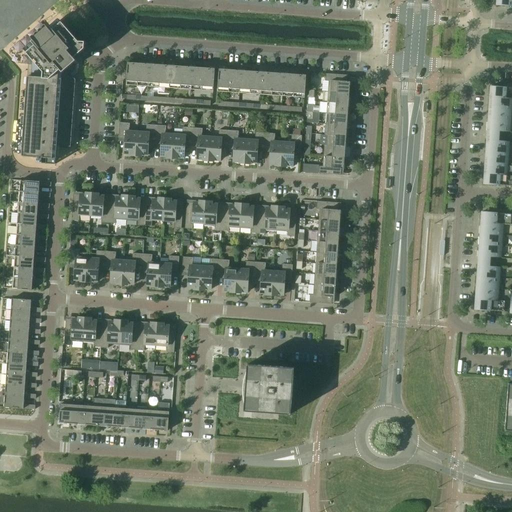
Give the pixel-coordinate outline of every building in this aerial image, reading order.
[(22,157),(37,158),(36,163),(55,164),(55,159),(57,159),(58,146),(71,147),(76,80),(73,77),(71,75),(72,74),(73,72),(74,69),(75,67),(75,65),(74,63),(76,61),(74,58),(89,45),(90,44),(68,18),(67,18),(65,19),(48,0),(0,0),(0,44),(27,76),(25,103),(22,157)] [(149,64),(139,63),(127,63),(126,81),(137,82),(148,83),(149,64)] [(171,66),(160,65),(149,64),(148,83),(159,84),(170,84),(171,66)] [(191,86),(192,67),(182,67),(171,66),(170,84),(180,85),(191,86)] [(215,69),(203,68),(192,67),(191,86),(202,87),(213,88),(215,69)] [(239,89),(241,71),(230,70),(219,69),(217,88),(229,89),(239,89)] [(262,72),(252,72),(241,71),(239,89),(250,90),(261,91),(262,72)] [(283,92),(284,74),(273,73),(262,72),(261,91),(272,92),(283,92)] [(306,75),(295,75),(284,74),(283,92),(293,93),(305,94),(306,75)] [(328,92),(349,93),(350,82),(347,82),(347,75),(326,74),(325,81),(328,81),(328,92)] [(503,86),(503,87),(491,87),(490,98),(511,99),(511,88),(503,87),(503,86)] [(348,104),(349,93),(328,92),(327,103),(348,104)] [(511,99),(490,98),(489,98),(490,98),(489,109),(511,110),(511,102),(511,99)] [(347,115),(348,104),(327,103),(326,113),(347,115)] [(511,121),(511,110),(489,109),(488,109),(489,109),(489,119),(511,121)] [(347,126),(347,115),(326,113),(325,124),(347,126)] [(509,133),(510,133),(511,121),(489,119),(487,119),(487,120),(488,120),(487,136),(498,136),(499,131),(509,132),(509,133)] [(135,156),(137,132),(129,132),(129,124),(119,123),(118,137),(125,137),(124,154),(130,154),(130,156),(135,156)] [(346,136),(347,126),(325,124),(325,135),(346,136)] [(155,140),(156,125),(146,125),(146,133),(137,132),(135,156),(141,156),(141,155),(147,156),(148,139),(155,140)] [(172,159),(174,132),(165,132),(166,126),(156,125),(155,140),(162,140),(160,157),(167,157),(167,158),(172,159)] [(191,142),(192,128),(182,127),(182,133),(174,132),(172,159),(177,159),(177,158),(183,158),(185,142),(191,142)] [(208,161),(210,135),(202,134),(202,129),(192,128),(191,142),(198,143),(197,159),(203,160),(203,161),(208,161)] [(228,145),(229,131),(219,130),(218,136),(210,135),(208,161),(213,162),(213,160),(220,161),(221,144),(228,145)] [(245,164),(246,138),(238,137),(238,131),(229,131),(228,145),(234,145),(233,162),(239,162),(239,163),(245,164)] [(264,147),(265,133),(255,133),(255,138),(246,138),(245,164),(250,164),(250,163),(256,163),(257,147),(264,147)] [(281,166),(282,143),(274,142),(275,134),(265,133),(264,147),(271,148),(269,164),(276,165),(276,166),(281,166)] [(282,143),(281,166),(286,167),(286,166),(293,166),(294,150),(301,150),(302,136),(291,135),(291,143),(282,143)] [(345,147),(346,136),(325,135),(327,136),(326,145),(324,145),(324,146),(345,147)] [(508,153),(509,141),(509,142),(498,141),(498,136),(487,136),(486,152),(485,151),(485,152),(486,152),(508,153)] [(344,158),(345,147),(324,146),(323,156),(344,158)] [(508,164),(508,153),(486,152),(485,162),(484,162),(485,162),(508,164)] [(343,169),(344,158),(323,156),(322,167),(319,167),(319,174),(340,175),(341,169),(343,169)] [(507,175),(508,164),(485,162),(485,173),(484,173),(483,173),(485,173),(507,175)] [(511,175),(507,175),(485,173),(484,185),(495,185),(495,187),(496,187),(496,185),(511,186),(511,175)] [(20,180),(19,192),(39,193),(39,192),(39,186),(51,187),(51,182),(20,180)] [(19,192),(18,202),(38,204),(38,203),(38,197),(50,197),(50,193),(39,192),(39,193),(19,192)] [(90,216),(92,193),(86,193),(86,195),(80,194),(80,195),(73,195),(71,221),(79,221),(79,215),(90,216)] [(108,223),(110,197),(103,197),(104,196),(98,196),(98,194),(92,193),(90,216),(101,216),(101,223),(108,223)] [(126,221),(128,196),(122,196),(122,197),(116,197),(116,198),(110,197),(108,223),(115,224),(115,220),(126,221)] [(144,226),(146,200),(140,199),(134,198),(134,196),(128,196),(126,221),(137,221),(137,225),(144,226)] [(163,221),(164,199),(158,198),(158,200),(153,200),(152,200),(146,200),(144,226),(151,226),(152,220),(163,221)] [(164,199),(163,221),(174,222),(174,228),(181,228),(183,203),(176,202),(176,201),(171,201),(171,199),(164,199)] [(204,226),(205,201),(199,201),(199,203),(194,203),(187,203),(185,229),(192,229),(193,223),(203,224),(203,226),(204,226)] [(222,231),(223,205),(217,205),(217,204),(211,204),(212,202),(205,201),(204,226),(215,227),(214,231),(222,231)] [(18,202),(18,213),(37,214),(38,207),(49,208),(49,204),(38,203),(38,204),(18,202)] [(319,220),(340,222),(340,211),(338,210),(338,203),(317,202),(316,209),(319,210),(319,220)] [(240,229),(242,204),(235,204),(235,206),(230,205),(230,206),(223,205),(222,231),(229,232),(229,228),(240,229)] [(258,234),(260,208),(253,208),(253,207),(248,206),(248,205),(242,204),(240,229),(251,229),(251,233),(258,234)] [(276,231),(278,207),(272,206),(272,208),(266,208),(266,209),(260,208),(258,234),(265,234),(265,230),(276,231)] [(278,207),(276,231),(287,232),(287,236),(294,237),(296,211),(290,210),(284,209),(284,207),(278,207)] [(511,214),(494,213),(494,212),(494,213),(482,212),(481,223),(510,225),(511,215),(511,214)] [(18,213),(17,224),(36,225),(37,218),(48,219),(49,215),(37,214),(18,213)] [(339,232),(340,222),(319,220),(318,231),(339,232)] [(510,225),(481,223),(480,223),(481,224),(480,234),(502,236),(503,225),(510,225)] [(17,224),(16,235),(36,236),(36,229),(48,230),(48,226),(36,225),(17,224)] [(338,243),(339,232),(318,231),(317,242),(338,243)] [(502,236),(480,234),(479,234),(480,234),(480,245),(502,246),(502,236)] [(16,235),(15,245),(35,247),(35,246),(35,240),(47,241),(47,236),(36,236),(16,235)] [(337,254),(338,243),(317,242),(316,252),(337,254)] [(15,245),(15,256),(34,258),(34,257),(35,250),(46,251),(46,247),(35,246),(35,247),(15,245)] [(502,246),(480,245),(478,245),(480,245),(478,261),(489,262),(490,257),(501,258),(500,259),(501,259),(502,246)] [(86,282),(87,258),(79,258),(79,250),(69,249),(68,263),(75,264),(74,280),(80,281),(80,282),(86,282)] [(105,266),(106,252),(96,251),(96,259),(87,258),(86,282),(91,282),(91,281),(97,282),(98,265),(105,266)] [(122,285),(124,259),(115,258),(116,252),(106,252),(105,266),(112,266),(110,283),(117,283),(117,284),(122,285)] [(337,265),(337,254),(316,252),(315,263),(337,265)] [(141,268),(142,254),(132,253),(132,259),(124,259),(122,285),(127,285),(127,284),(134,284),(135,268),(141,268)] [(158,287),(160,261),(159,264),(152,263),(152,255),(142,254),(141,268),(148,269),(147,285),(153,286),(153,287),(158,287)] [(15,256),(14,267),(33,268),(34,261),(45,262),(46,258),(34,257),(34,258),(15,256)] [(160,261),(158,287),(163,288),(163,286),(170,287),(171,270),(178,271),(179,257),(169,256),(168,262),(160,261)] [(199,290),(201,267),(192,266),(193,258),(183,257),(182,271),(189,272),(188,288),(194,289),(194,290),(199,290)] [(218,274),(220,260),(210,259),(209,267),(201,267),(199,290),(204,291),(204,289),(211,290),(212,273),(218,274)] [(235,293),(237,269),(229,268),(229,260),(220,260),(218,274),(225,274),(224,291),(230,291),(230,293),(235,293)] [(477,277),(499,279),(500,266),(500,268),(489,267),(489,262),(478,261),(477,277),(476,277),(477,277)] [(255,276),(256,262),(246,262),(245,270),(237,269),(235,293),(241,293),(241,292),(247,292),(248,276),(255,276)] [(272,295),(273,272),(265,271),(266,263),(256,262),(255,276),(261,277),(260,293),(267,294),(266,295),(272,295)] [(336,276),(337,265),(315,263),(315,274),(336,276)] [(273,272),(272,295),(277,296),(277,295),(283,295),(284,279),(291,279),(292,265),(282,264),(282,272),(273,272)] [(14,267),(13,278),(32,279),(33,279),(33,272),(45,273),(45,269),(33,268),(14,267)] [(335,286),(336,276),(315,274),(314,285),(335,286)] [(499,290),(499,279),(477,277),(476,288),(475,288),(476,288),(499,290)] [(12,289),(32,290),(32,283),(44,284),(44,279),(33,279),(32,279),(13,278),(12,289)] [(334,297),(335,286),(314,285),(313,295),(310,295),(309,303),(331,304),(332,297),(334,297)] [(498,300),(499,290),(476,288),(476,298),(475,298),(475,299),(476,299),(498,300)] [(12,299),(11,310),(30,311),(30,312),(42,313),(42,308),(30,308),(31,301),(31,300),(12,299)] [(505,301),(498,300),(476,299),(475,310),(487,311),(487,312),(487,311),(507,312),(504,311),(505,301)] [(11,310),(10,321),(29,322),(29,323),(41,324),(41,319),(30,318),(30,312),(30,311),(11,310)] [(83,342),(85,318),(78,317),(78,319),(73,319),(73,320),(66,319),(64,345),(72,346),(72,342),(83,342)] [(101,348),(103,322),(96,321),(91,320),(91,318),(85,318),(83,342),(94,343),(94,347),(101,348)] [(119,345),(121,320),(115,320),(115,322),(109,322),(103,322),(101,348),(108,348),(108,344),(119,345)] [(137,350),(139,324),(133,324),(133,323),(127,323),(127,321),(121,320),(119,345),(130,346),(130,350),(137,350)] [(10,321),(9,332),(29,333),(40,334),(40,330),(29,329),(29,323),(29,322),(10,321)] [(156,345),(157,323),(151,323),(151,325),(145,324),(145,325),(139,324),(137,350),(144,351),(145,344),(156,345)] [(157,323),(156,345),(167,346),(166,352),(174,353),(176,327),(169,327),(169,326),(163,326),(164,324),(157,323)] [(9,332),(8,342),(28,344),(39,345),(40,341),(28,340),(29,333),(9,332)] [(8,342),(8,353),(27,355),(39,356),(39,352),(27,351),(28,344),(8,342)] [(8,353),(7,364),(26,365),(26,366),(38,367),(38,362),(27,362),(27,355),(8,353)] [(7,364),(6,375),(25,376),(25,377),(37,377),(37,373),(26,372),(26,366),(26,365),(7,364)] [(290,414),(294,368),(247,364),(245,388),(244,411),(278,414),(290,414)] [(6,375),(5,385),(25,387),(36,388),(37,384),(25,383),(25,377),(25,376),(6,375)] [(5,385),(5,396),(24,398),(35,399),(36,395),(24,394),(25,387),(5,385)] [(4,407),(35,410),(35,405),(23,405),(24,398),(5,396),(4,407)] [(93,404),(92,425),(103,426),(104,405),(104,399),(94,399),(93,404)] [(104,405),(103,426),(113,427),(115,406),(115,400),(104,399),(104,405)] [(61,402),(59,423),(70,424),(72,402),(61,402)] [(72,402),(70,424),(81,424),(83,403),(72,402)] [(83,403),(81,424),(92,425),(93,404),(83,403)] [(158,409),(156,430),(168,431),(169,409),(170,403),(158,403),(158,409)] [(115,406),(113,427),(124,427),(126,406),(115,406)] [(126,406),(124,427),(135,428),(136,407),(126,406)] [(136,407),(135,428),(146,429),(147,408),(136,407)] [(147,408),(146,429),(156,430),(158,409),(147,408)]
